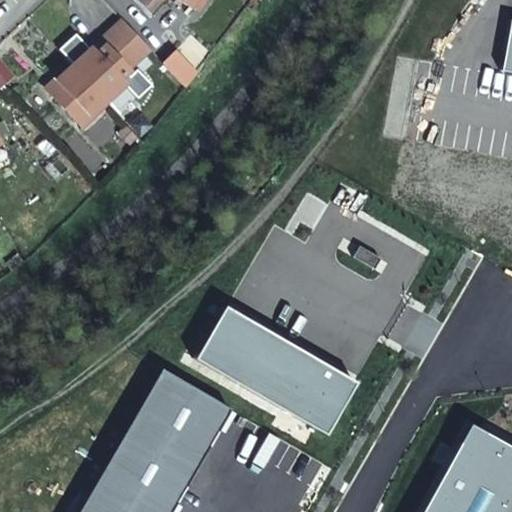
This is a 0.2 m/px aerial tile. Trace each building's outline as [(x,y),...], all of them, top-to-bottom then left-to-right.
[(134,0),(148,14),(158,0),(181,0),(187,4),(189,0),(134,0)] [(61,50),(74,65),(102,101),(104,99),(117,114),(148,86),(134,70),(127,76),(123,73),(149,49),(121,20),(99,42),(104,48),(96,55),(77,35),(61,50)] [(185,87),(196,71),(176,50),(162,63),(185,87)] [(13,77),(0,61),(0,85),(1,87),(13,77)] [(102,101),(74,65),(63,74),(47,89),(69,114),(82,130),(108,107),(102,101)] [(127,140),(133,135),(129,131),(124,136),(127,140)] [(222,309),(194,358),(325,432),(354,381),(222,309)] [(168,511),(229,407),(159,368),(76,511),(168,511)] [(511,511),(511,446),(468,424),(418,511),(511,511)]
